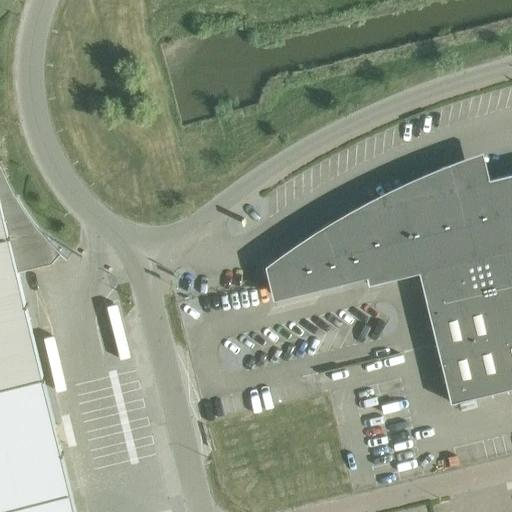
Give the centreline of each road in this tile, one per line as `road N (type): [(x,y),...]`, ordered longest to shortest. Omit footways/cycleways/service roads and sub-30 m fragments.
road 1 (unclassified): [(139,260),(297,149),(453,80),(511,67)]
road 2 (unclassified): [(139,260),(81,202),(54,157),(33,99),(29,27),(39,0)]
road 3 (unclassified): [(202,511),(139,260)]
road 4 (unclassified): [(346,511),(511,471)]
